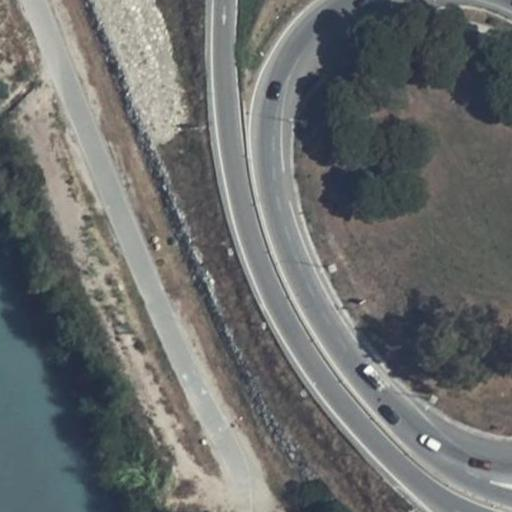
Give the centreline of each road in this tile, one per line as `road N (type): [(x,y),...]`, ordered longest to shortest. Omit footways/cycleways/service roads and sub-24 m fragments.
road 1 (motorway): [(225,0),(232,152),(277,305),(346,412),(407,475),(458,511)]
road 2 (motorway): [(426,449),(369,396),(331,341),(292,271),(263,169),(268,90),(285,51),(350,0)]
